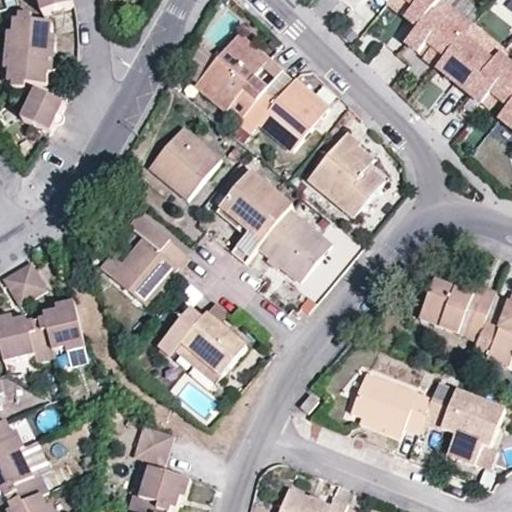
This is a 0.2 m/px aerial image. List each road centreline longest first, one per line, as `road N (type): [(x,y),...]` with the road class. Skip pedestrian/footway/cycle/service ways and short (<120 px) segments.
road 1 (residential): [(441,213),(418,149),(271,0)]
road 2 (residential): [(466,511),(263,432)]
road 3 (tertiary): [(309,345),(412,228),(441,213)]
road 4 (residential): [(185,0),(110,127)]
road 5 (residential): [(309,345),(196,254)]
road 6 (residential): [(110,127),(83,174),(30,235)]
road 7 (residential): [(84,0),(110,127)]
